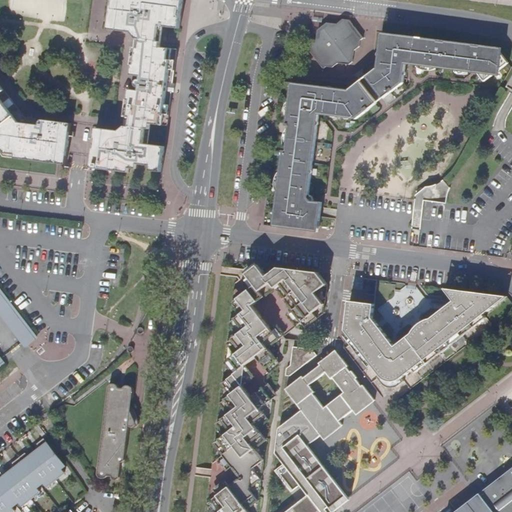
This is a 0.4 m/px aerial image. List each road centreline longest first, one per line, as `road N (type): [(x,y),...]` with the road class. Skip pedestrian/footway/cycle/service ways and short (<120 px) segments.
road 1 (residential): [(199,232),(103,221),(75,357),(0,416)]
road 2 (secondary): [(199,232),(158,511)]
road 3 (secondary): [(243,0),(218,98),(199,232)]
road 4 (residential): [(511,285),(476,267),(339,251)]
road 5 (unknown): [(345,210),(352,151),(423,87)]
road 6 (residential): [(339,251),(199,232)]
